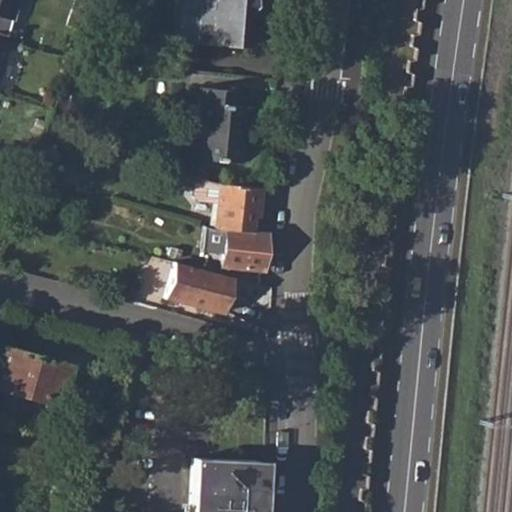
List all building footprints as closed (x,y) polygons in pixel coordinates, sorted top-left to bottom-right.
[(0,0),(0,38),(4,39),(10,19),(14,0),(0,0)] [(195,0),(193,41),(193,42),(234,45),(237,5),(252,6),(252,0),(195,0)] [(184,104),(183,136),(188,136),(187,156),(241,160),(241,141),(236,141),(240,91),(192,86),(191,105),(184,104)] [(257,186),(215,183),(191,176),(189,195),(193,199),(214,200),(212,228),(222,228),(253,231),(257,186)] [(253,231),(222,228),(219,265),(260,269),(263,232),(253,231)] [(226,275),(170,260),(161,298),(217,312),(226,275)] [(0,348),(0,383),(57,398),(66,366),(0,348)] [(235,407),(266,410),(269,375),(239,373),(235,407)] [(260,511),(262,490),(253,489),(255,459),(191,455),(187,511),(260,511)]
